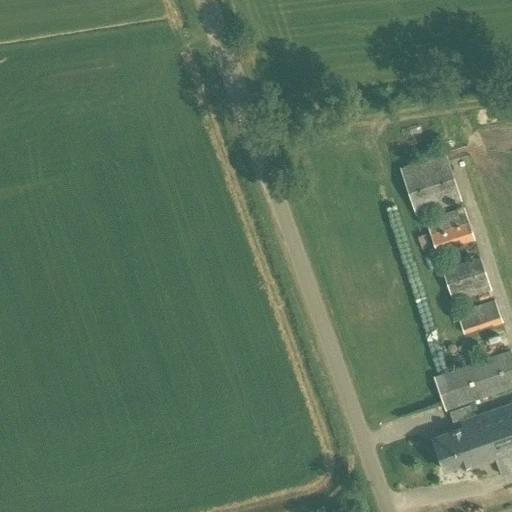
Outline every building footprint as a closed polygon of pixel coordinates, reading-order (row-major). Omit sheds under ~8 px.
[(310,113),(316,110),(313,103),(307,105),(310,113)] [(415,216),(461,201),(446,152),(399,167),(415,216)] [(436,252),(475,239),(463,206),(425,219),(436,252)] [(453,302),(492,289),(480,255),(441,268),(453,302)] [(492,327),(502,323),(494,299),(456,312),(463,334),(491,324),(492,327)] [(445,411),(511,387),(511,353),(510,349),(433,377),(445,411)] [(482,428),(494,461),(511,454),(511,402),(475,416),(480,429),(482,428)] [(459,473),(494,461),(482,428),(480,429),(475,416),(460,421),(462,427),(431,438),(443,472),(457,467),(459,473)]
